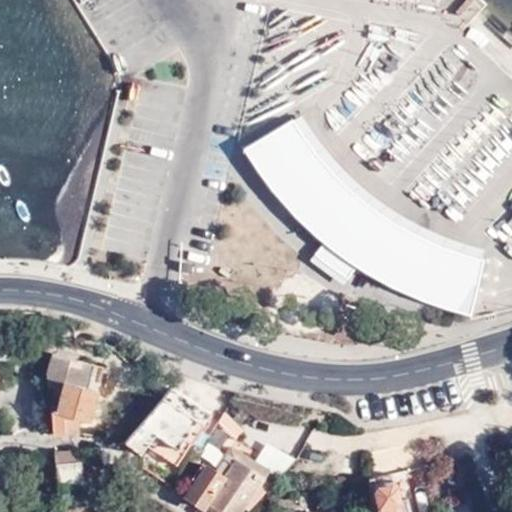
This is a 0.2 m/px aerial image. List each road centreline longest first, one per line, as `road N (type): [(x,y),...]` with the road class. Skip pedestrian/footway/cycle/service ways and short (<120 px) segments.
road 1 (secondary): [(511,343),(376,379),(316,377),(40,291),(0,292)]
road 2 (unclassified): [(192,511),(94,439),(0,443)]
